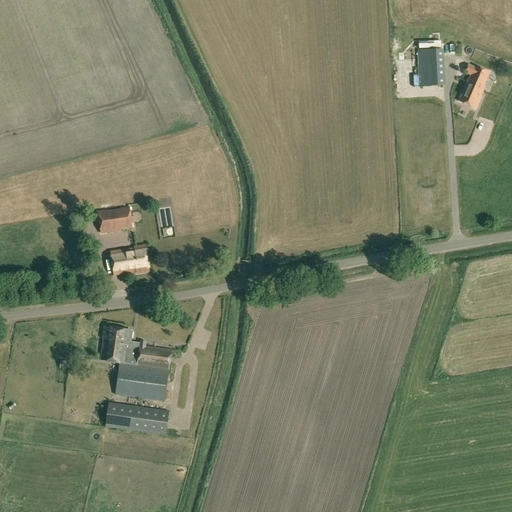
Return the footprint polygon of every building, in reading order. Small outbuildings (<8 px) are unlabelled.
[(442,49),(418,50),(420,87),(444,85),(442,49)] [(475,67),(469,64),(465,72),(471,75),(470,79),(469,78),(459,101),(477,108),(486,86),(485,85),(491,72),(475,66),(475,67)] [(484,115),(498,122),(509,100),(494,93),(484,115)] [(445,123),(444,99),(410,100),(411,124),(445,123)] [(435,137),(424,138),(425,166),(436,166),(435,137)] [(446,181),(434,182),(435,196),(447,195),(446,181)] [(129,207),(98,212),(102,233),(133,229),(129,207)] [(137,274),(150,272),(146,245),(135,247),(135,248),(111,252),(114,275),(137,272),(137,274)] [(88,258),(92,257),(91,249),(86,250),(84,250),(85,258),(87,258),(88,258)] [(131,331),(105,327),(103,339),(104,339),(101,360),(121,363),(124,363),(126,346),(129,347),(129,342),(131,342),(133,332),(131,332),(131,331)] [(139,343),(129,342),(129,347),(126,346),(124,363),(124,365),(136,366),(139,343)] [(139,343),(136,366),(169,370),(172,350),(146,347),(146,342),(141,342),(140,344),(139,343)] [(124,363),(121,363),(116,395),(165,402),(169,370),(136,366),(124,365),(124,363)] [(109,404),(106,427),(167,436),(170,412),(109,404)]
